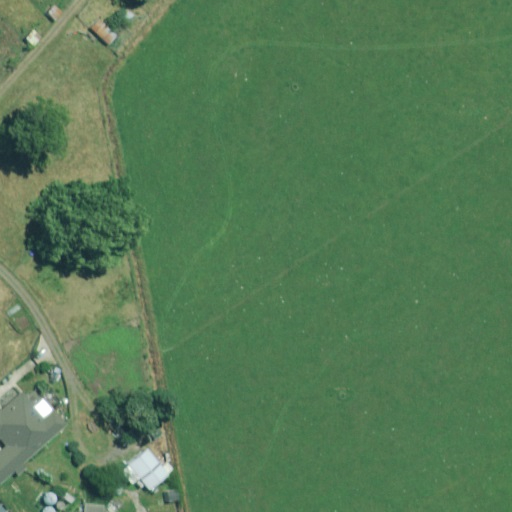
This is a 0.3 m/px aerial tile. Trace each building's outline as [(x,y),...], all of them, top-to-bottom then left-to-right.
[(62,14),(54,7),(47,14),(55,22),(62,14)] [(116,35),(99,20),(90,29),(108,45),(116,35)] [(40,40),(31,33),(23,42),(32,50),(40,40)] [(44,418),(17,388),(0,403),(0,443),(4,448),(0,452),(0,485),(15,472),(19,477),(25,471),(21,466),(66,426),(52,410),(44,418)] [(154,445),(164,436),(154,426),(145,435),(154,445)] [(156,462),(146,450),(127,466),(148,491),(172,471),(162,458),(156,462)] [(57,493),(43,494),(42,511),(65,511),(66,500),(58,500),(57,493)]
